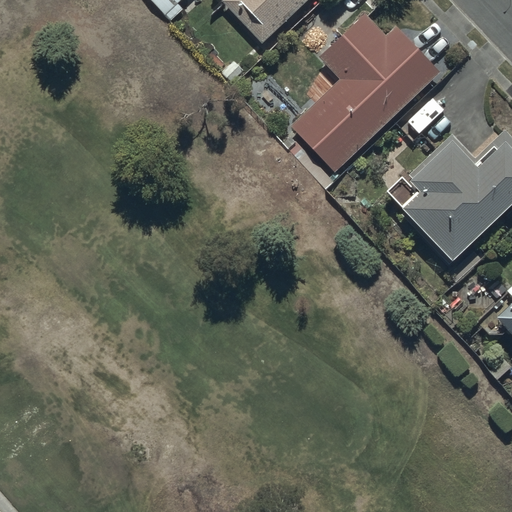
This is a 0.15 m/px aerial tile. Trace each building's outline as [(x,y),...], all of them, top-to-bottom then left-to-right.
[(178,4),(182,0),(150,0),(171,21),(183,9),(178,4)] [(265,44),(309,0),(226,0),(224,3),(265,44)] [(334,172),(439,73),(396,28),(388,36),(367,15),(322,58),(342,80),(292,127),(334,172)] [(456,263),(511,208),(511,137),(505,131),(475,160),(452,136),(410,177),(415,181),(412,184),(421,193),(405,208),(408,210),(402,216),(449,264),(453,260),(456,263)] [(511,289),(509,292),(511,294),(511,307),(502,316),(511,327),(511,289)]
